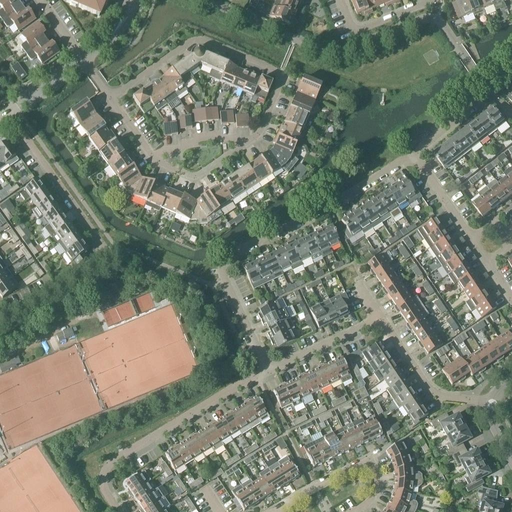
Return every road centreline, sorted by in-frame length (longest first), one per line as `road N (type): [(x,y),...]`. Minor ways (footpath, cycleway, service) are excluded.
road 1 (residential): [(271,367),(230,288),(228,260),(416,154)]
road 2 (residential): [(109,97),(154,160),(193,178),(257,136),(276,93)]
road 3 (residential): [(123,511),(105,477),(120,455),(271,367)]
road 4 (residential): [(276,93),(282,74),(200,37),(109,97)]
road 5 (residential): [(93,270),(99,243),(5,114)]
road 6 (residential): [(357,511),(379,486),(368,458),(271,511)]
road 7 (residential): [(492,404),(431,388),(381,318)]
road 8 (residential): [(338,0),(351,35),(436,0)]
road 9 (residential): [(416,154),(511,71)]
road 10 (residential): [(271,367),(381,318)]
